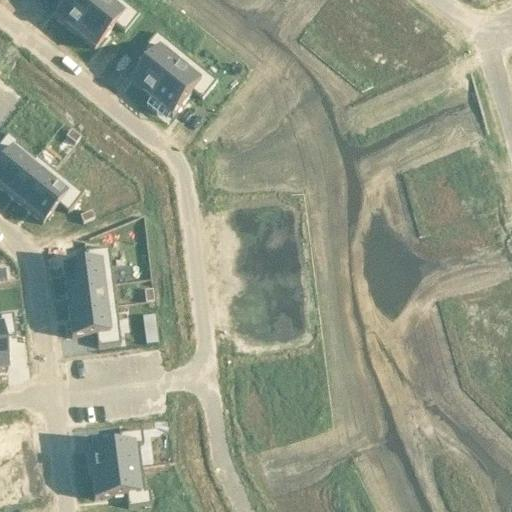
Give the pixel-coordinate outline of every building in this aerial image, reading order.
[(69,0),(53,20),(73,37),(103,0),(69,0)] [(117,0),(103,0),(73,37),(94,53),(114,28),(124,36),(139,18),(117,0)] [(414,27),(412,21),(399,11),(397,9),(395,11),(386,3),(387,1),(385,0),(355,0),(358,2),(346,16),(375,39),(382,53),(399,45),(395,36),(414,27)] [(153,62),(132,87),(153,104),(188,60),(158,36),(143,54),(153,62)] [(188,60),(153,104),(173,120),(194,95),(203,103),(218,85),(188,60)] [(71,133),(66,139),(75,147),(80,141),(80,140),(71,133)] [(0,161),(2,163),(0,165),(0,192),(6,198),(36,160),(34,161),(17,147),(18,145),(7,137),(0,145),(0,161)] [(36,160),(6,198),(23,211),(53,174),(36,160)] [(486,168),(440,181),(450,218),(471,212),(467,200),(493,193),(486,168)] [(53,174),(23,211),(42,227),(58,208),(67,216),(82,197),(53,174)] [(91,214),(80,219),(83,227),(94,222),(91,214)] [(86,267),(62,270),(65,295),(113,289),(108,252),(85,254),(86,267)] [(113,289),(65,295),(68,317),(116,311),(113,289)] [(245,304),(235,305),(236,315),(237,321),(235,321),(235,322),(237,322),(241,354),(274,350),(271,323),(291,320),(288,298),(275,300),(273,290),(244,294),(245,304)] [(152,293),(144,294),(145,306),(153,305),(152,293)] [(511,302),(476,312),(486,350),(507,344),(503,332),(511,329),(511,302)] [(116,311),(68,317),(71,341),(95,338),(97,350),(120,347),(116,311)] [(0,374),(7,374),(3,342),(16,340),(13,317),(0,318),(0,374)] [(154,319),(142,320),(145,340),(146,348),(158,347),(157,339),(154,319)] [(277,391),(243,395),(243,398),(245,397),(248,419),(246,419),(246,421),(260,420),(261,432),(280,429),(279,417),(304,414),(304,412),(303,412),(300,390),(301,390),(301,388),(296,388),(293,366),(274,368),(277,391)] [(119,449),(87,453),(90,478),(141,472),(138,448),(143,448),(141,434),(118,437),(119,449)] [(141,472),(90,478),(94,503),(126,499),(127,511),(151,508),(149,494),(144,495),(141,472)] [(298,507),(287,511),(340,511),(339,511),(337,511),(328,511),(322,500),(300,511),(298,507)]
